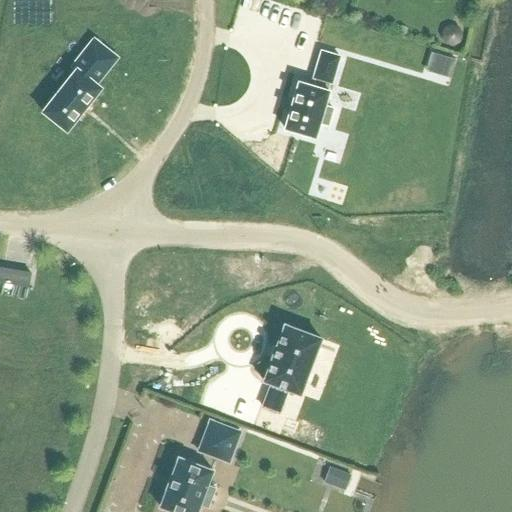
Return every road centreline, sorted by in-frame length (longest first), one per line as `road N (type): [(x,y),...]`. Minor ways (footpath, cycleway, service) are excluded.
road 1 (unclassified): [(110,234),(511,241)]
road 2 (unclassified): [(69,511),(107,371),(110,234)]
road 3 (unclassified): [(204,0),(190,102),(124,197),(110,234)]
